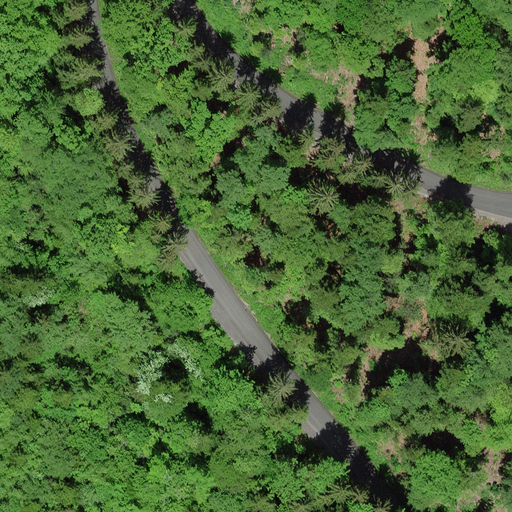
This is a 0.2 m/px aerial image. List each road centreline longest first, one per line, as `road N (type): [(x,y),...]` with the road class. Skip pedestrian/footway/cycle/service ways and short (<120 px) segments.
road 1 (unclassified): [(398,511),(173,219),(122,126),(88,0)]
road 2 (unclassified): [(182,0),(215,48),(277,98),(446,186),(511,203)]
